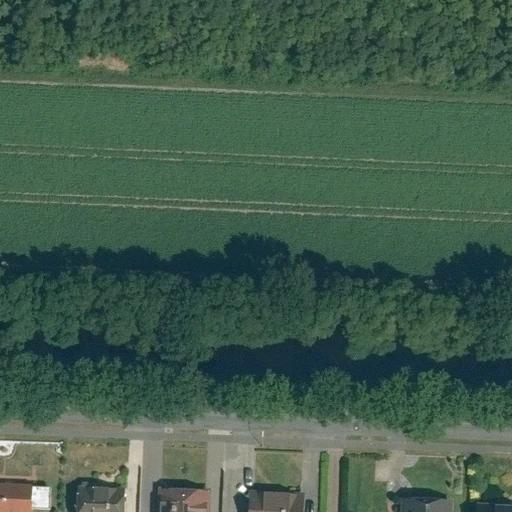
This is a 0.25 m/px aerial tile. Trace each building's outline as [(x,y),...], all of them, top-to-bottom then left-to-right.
[(0,479),(0,511),(41,511),(42,480),(0,479)] [(84,479),(83,511),(131,511),(132,480),(84,479)] [(163,511),(213,511),(214,483),(164,483),(163,511)] [(403,511),(448,511),(449,499),(404,499),(403,511)] [(252,500),(251,511),(312,511),(312,501),(252,500)]
